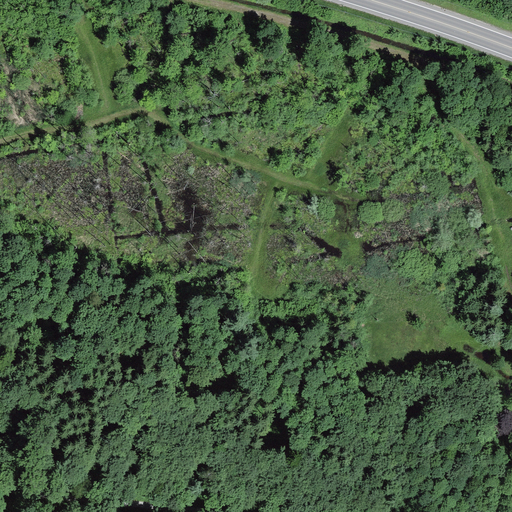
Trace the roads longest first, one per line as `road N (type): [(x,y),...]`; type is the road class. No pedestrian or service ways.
road 1 (track): [(217,511),(0,489)]
road 2 (trunk): [(511,48),(371,0)]
